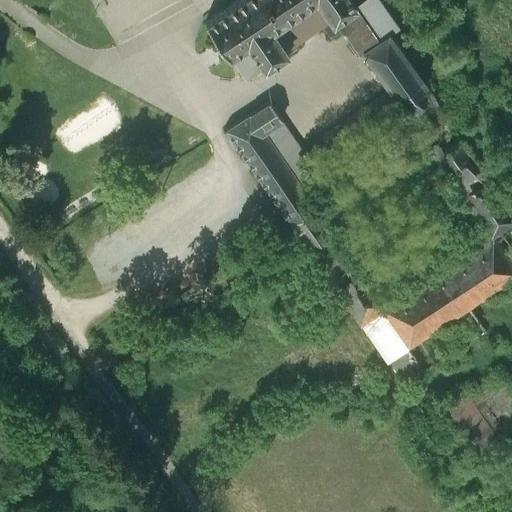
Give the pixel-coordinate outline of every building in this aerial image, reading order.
[(360,48),(377,37),(351,0),(225,0),(203,16),(245,76),(287,48),(286,45),(321,21),(328,32),(340,24),(357,50),(360,48)] [(351,0),(377,37),(388,30),(398,23),(381,0),(351,0)] [(377,37),(360,48),(486,233),(382,304),(314,204),(289,222),(359,325),(361,324),(386,362),(388,361),(405,385),(423,372),(422,371),(484,329),(473,313),(475,311),(470,304),(511,274),(511,207),(388,30),(377,37)] [(381,88),(308,137),(319,153),(393,104),(381,88)] [(289,222),(314,204),(305,190),(322,178),(268,96),(244,112),(221,127),(232,144),(235,143),(289,222)] [(465,390),(440,407),(473,454),(511,426),(511,386),(503,373),(469,396),(465,390)]
